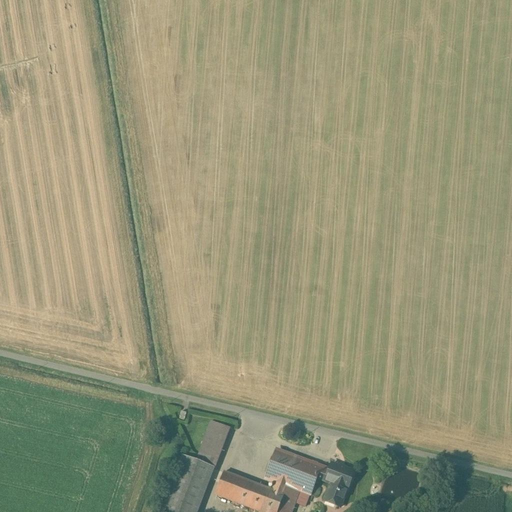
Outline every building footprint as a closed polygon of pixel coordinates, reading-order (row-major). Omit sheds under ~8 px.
[(229,429),(210,422),(195,462),(212,469),(214,469),(229,429)] [(319,467),(276,451),(265,479),(299,492),(308,495),(309,495),(312,486),(315,479),(319,467)] [(195,462),(182,457),(160,511),(195,511),(212,469),(195,462)] [(353,473),(331,464),(328,471),(319,467),(315,479),(329,484),(345,490),(346,490),(353,473)] [(271,491),(223,473),(214,495),(258,511),(290,511),(299,492),(274,483),(271,491)] [(345,490),(329,484),(323,502),(339,508),(345,490)] [(317,488),(312,486),(309,495),(314,497),(317,488)]
